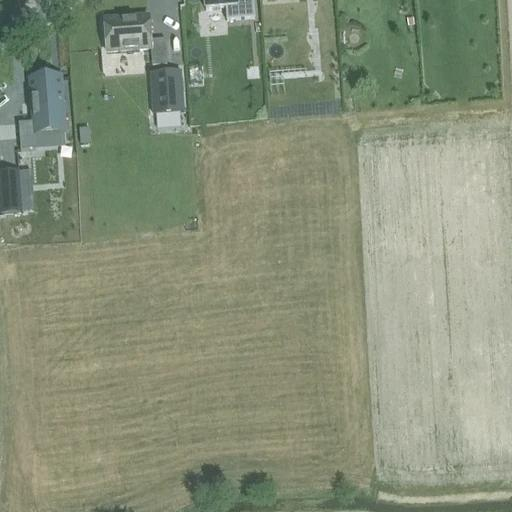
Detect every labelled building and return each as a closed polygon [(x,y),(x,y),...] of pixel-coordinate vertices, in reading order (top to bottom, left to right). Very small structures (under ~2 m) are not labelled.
[(204,0),(206,10),(205,10),(205,12),(208,12),(226,10),(227,20),(227,22),(229,22),(252,20),(255,20),(254,18),(252,0),(204,0)] [(151,51),(152,68),(167,67),(165,41),(151,42),(149,18),(104,22),(107,54),(151,51)] [(181,73),(150,76),(153,116),(184,114),(181,73)] [(32,124),(18,125),(20,153),(36,152),(35,136),(65,133),(62,78),(30,80),(32,124)] [(26,475),(55,477),(56,455),(27,454),(26,475)]
